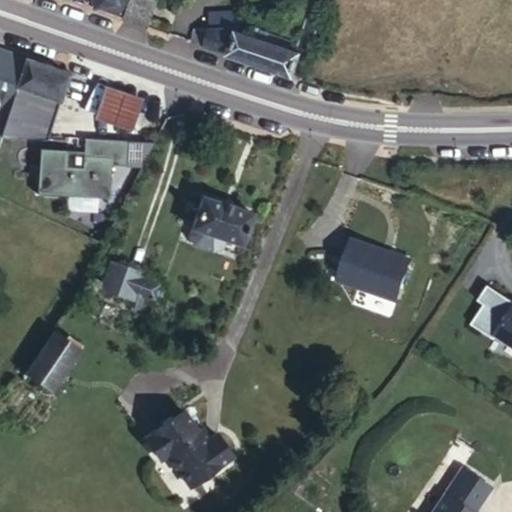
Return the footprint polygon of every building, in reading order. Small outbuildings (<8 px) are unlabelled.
[(154,4),(141,0),(131,0),(121,24),(146,31),(154,4)] [(233,25),(239,25),(238,8),(209,6),(210,26),(233,25)] [(315,46),(323,18),(313,12),(303,42),(315,46)] [(263,37),(233,25),(210,26),(195,27),(189,45),(293,79),(301,54),(289,48),(291,42),(266,31),(263,37)] [(27,95),(35,71),(0,59),(0,115),(19,122),(21,114),(27,95)] [(74,111),(81,85),(35,71),(27,95),(48,102),(74,111)] [(129,131),(146,83),(130,78),(129,80),(109,73),(93,119),(129,131)] [(42,122),(48,102),(27,95),(21,114),(42,122)] [(59,160),(53,183),(55,213),(125,210),(124,177),(143,176),(142,149),(99,150),(99,178),(79,179),(78,160),(59,160)] [(230,206),(255,209),(259,183),(234,179),(230,206)] [(271,221),(221,204),(212,230),(221,233),(218,241),(216,247),(234,254),(236,247),(239,240),(248,243),(262,248),(271,221)] [(221,233),(212,230),(209,238),(218,241),(221,233)] [(412,258),(351,238),(338,280),(398,300),(412,258)] [(248,243),(239,240),(236,247),(245,251),(248,243)] [(143,280),(128,275),(119,301),(135,306),(143,280)] [(150,311),(149,320),(163,325),(164,315),(174,319),(177,314),(184,316),(188,301),(179,299),(182,292),(143,280),(135,306),(150,311)] [(486,303),(473,323),(511,348),(511,297),(489,283),(479,298),(486,303)] [(61,356),(25,395),(47,416),(83,379),(61,356)] [(183,408),(142,436),(160,462),(165,458),(188,490),(234,458),(214,430),(204,437),(183,408)] [(490,486),(462,465),(427,511),(475,511),(473,510),(490,486)]
